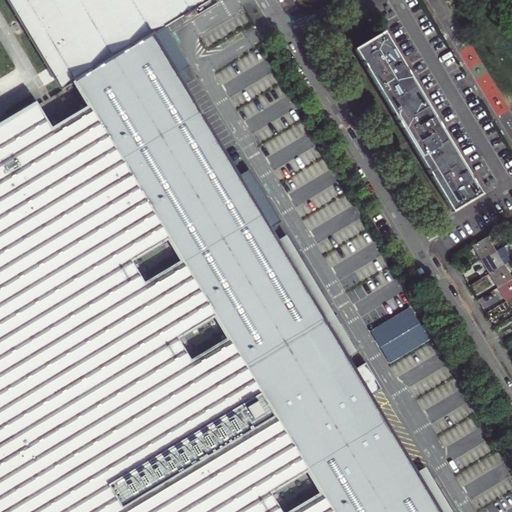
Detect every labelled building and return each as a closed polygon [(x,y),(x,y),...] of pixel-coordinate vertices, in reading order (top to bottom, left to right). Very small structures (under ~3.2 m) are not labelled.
[(438,511),(347,361),(153,34),(209,0),(7,0),(62,91),(73,84),(88,109),(53,130),(36,103),(9,119),(10,120),(0,126),(0,511),(438,511)] [(365,15),(354,22),(359,31),(371,24),(365,15)] [(395,52),(382,31),(353,48),(452,212),(481,194),(471,178),(432,114),(423,99),(395,52)] [(496,251),(487,237),(472,246),(477,253),(481,260),(496,251)] [(507,253),(503,246),(496,251),(481,260),(485,267),(489,274),(504,265),(509,262),(510,261),(507,256),(506,254),(507,253)] [(511,271),(511,266),(509,262),(504,265),(489,274),(493,281),(498,288),(511,279),(511,278),(509,273),(511,271)] [(511,279),(498,288),(503,296),(506,302),(511,297),(511,279)]
